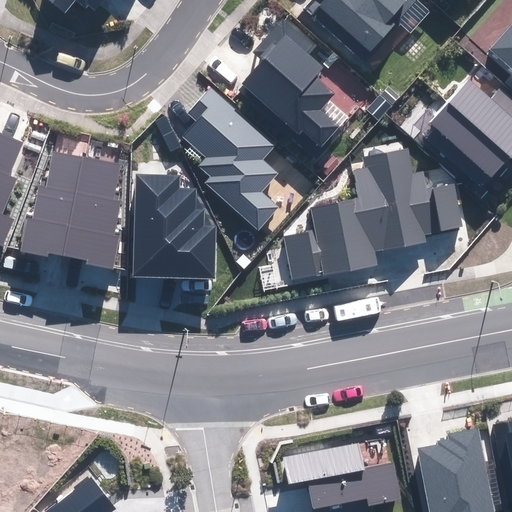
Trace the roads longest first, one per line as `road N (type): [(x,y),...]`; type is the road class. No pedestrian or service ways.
road 1 (residential): [(195,382),(511,329)]
road 2 (residential): [(0,69),(66,94),(109,91),(159,65),(218,0)]
road 3 (residential): [(0,351),(120,377),(195,382)]
road 4 (residential): [(218,511),(195,382)]
